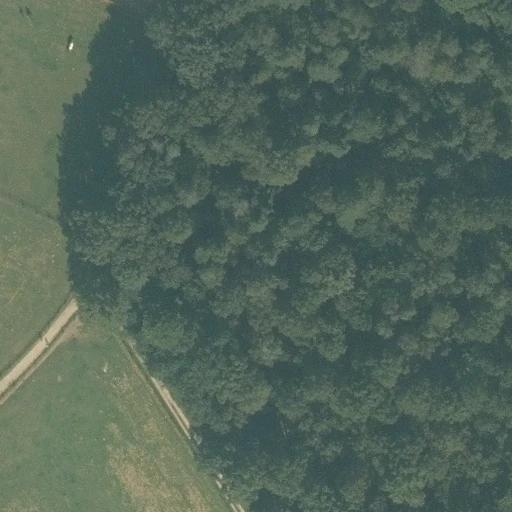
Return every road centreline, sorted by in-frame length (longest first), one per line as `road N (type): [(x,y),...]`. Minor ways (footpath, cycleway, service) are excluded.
road 1 (track): [(90,275),(215,171),(283,152),(511,202)]
road 2 (track): [(174,0),(165,49),(118,156),(90,275)]
road 3 (track): [(247,511),(90,275)]
road 4 (track): [(90,275),(49,337),(0,384)]
